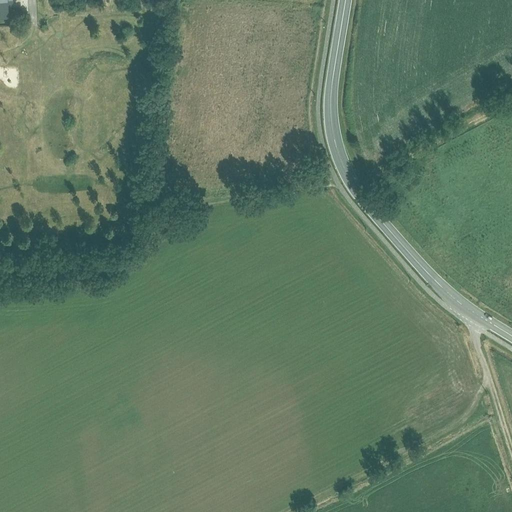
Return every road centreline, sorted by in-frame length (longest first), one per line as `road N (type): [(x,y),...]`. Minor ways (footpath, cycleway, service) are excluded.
road 1 (tertiary): [(345,0),(330,109),(348,178),(447,296),(511,336)]
road 2 (track): [(474,314),(511,455)]
